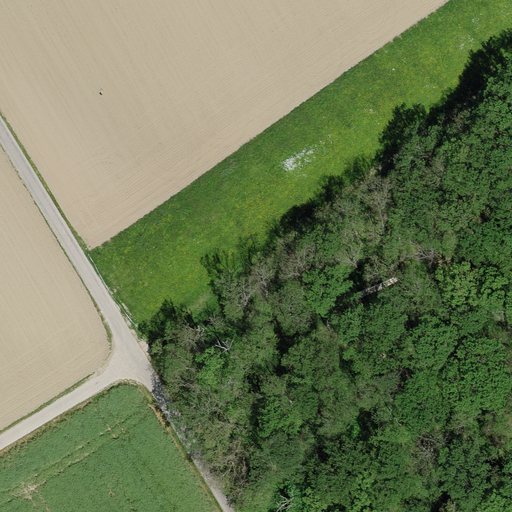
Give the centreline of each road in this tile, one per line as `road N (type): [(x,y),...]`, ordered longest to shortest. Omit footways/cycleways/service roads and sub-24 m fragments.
road 1 (track): [(0,442),(140,357),(511,78)]
road 2 (track): [(0,126),(233,511)]
